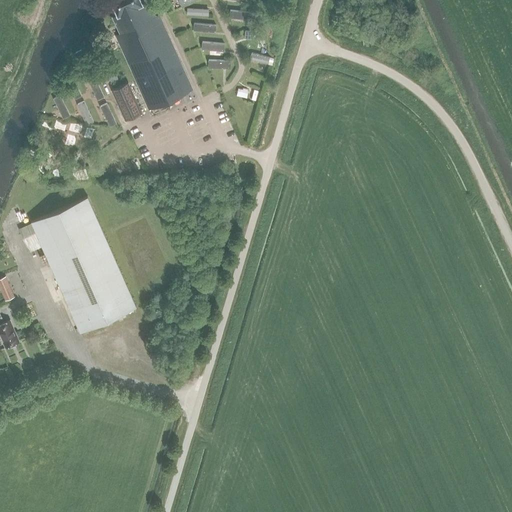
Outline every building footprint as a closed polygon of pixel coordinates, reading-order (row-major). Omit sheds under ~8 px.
[(149,109),(193,90),(159,15),(157,16),(150,10),(146,1),(142,2),(141,0),(111,0),(118,13),(113,16),(120,33),(116,35),(149,109)] [(187,8),(186,15),(208,16),(208,9),(187,8)] [(230,11),(230,18),(251,20),(252,12),(230,11)] [(193,23),(193,31),(215,33),(216,25),(193,23)] [(244,31),(243,38),(264,41),(265,34),(244,31)] [(202,42),(201,49),(223,51),(224,44),(202,42)] [(82,50),(74,53),(84,73),(91,70),(82,50)] [(251,53),(249,60),(271,65),(273,58),(251,53)] [(107,57),(101,61),(111,82),(118,79),(108,57),(107,57)] [(208,60),(207,67),(230,68),(231,68),(231,61),(208,60)] [(71,76),(65,79),(74,99),(81,96),(71,76)] [(94,76),(87,80),(97,100),(104,96),(94,76)] [(126,120),(142,113),(128,82),(112,89),(126,120)] [(53,99),(62,119),(70,116),(60,95),(59,96),(53,99)] [(84,101),(77,104),(87,125),(94,121),(84,101)] [(106,103),(100,107),(109,127),(116,123),(106,103)] [(80,331),(136,307),(87,196),(31,221),(80,331)] [(0,289),(5,300),(11,298),(15,296),(6,276),(0,278),(0,289)] [(0,334),(5,347),(9,346),(10,347),(12,348),(15,346),(16,344),(16,343),(19,341),(10,320),(1,323),(0,321),(0,318),(2,317),(0,313),(0,334)]
